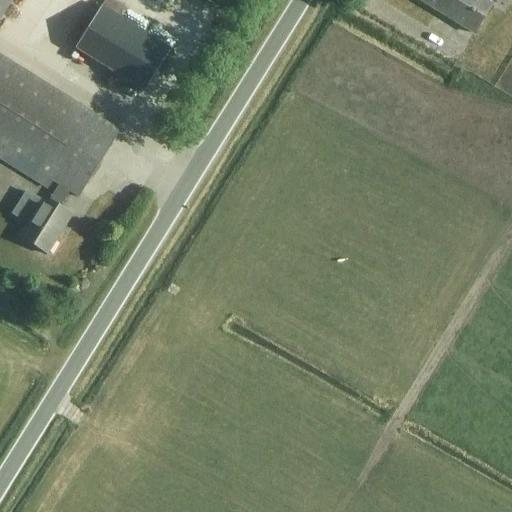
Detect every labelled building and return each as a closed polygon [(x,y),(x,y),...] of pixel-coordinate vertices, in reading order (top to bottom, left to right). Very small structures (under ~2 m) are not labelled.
[(511,0),(416,0),(415,2),(444,20),(455,0),(511,0)] [(476,0),(455,0),(444,20),(471,36),(489,8),(476,0)] [(75,52),(145,95),(171,53),(101,10),(75,52)] [(0,162),(47,192),(52,184),(58,187),(50,200),(45,196),(43,200),(28,191),(13,216),(27,225),(17,240),(46,258),(71,218),(60,211),(70,196),(78,201),(120,134),(0,59),(0,162)] [(511,99),(511,63),(496,91),(511,99)]
